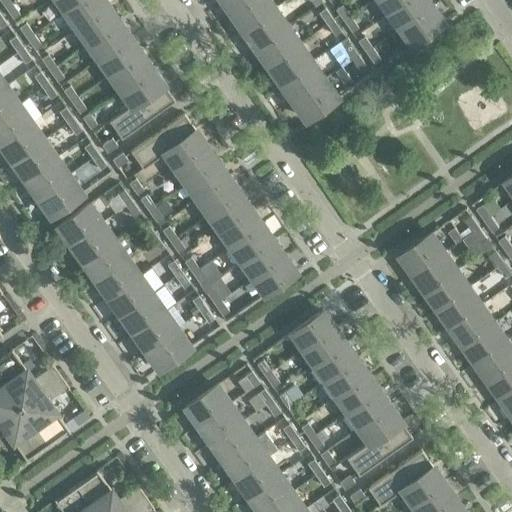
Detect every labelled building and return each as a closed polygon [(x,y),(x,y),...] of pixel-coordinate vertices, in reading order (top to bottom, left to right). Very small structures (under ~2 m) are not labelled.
[(56,0),(65,11),(62,13),(63,13),(80,0),(56,0)] [(80,0),(63,13),(65,12),(76,27),(73,28),(74,29),(110,3),(109,3),(107,5),(103,0),(80,0)] [(221,0),(230,12),(228,13),(228,14),(247,0),(221,0)] [(247,0),(228,14),(230,12),(242,29),(240,31),(276,6),(276,5),(274,7),(268,0),(247,0)] [(379,0),(388,12),(386,13),(386,14),(405,0),(379,0)] [(405,0),(386,14),(388,12),(399,27),(397,29),(433,4),(430,5),(426,0),(405,0)] [(19,14),(11,2),(4,7),(13,18),(19,14)] [(110,4),(110,3),(74,29),(76,27),(87,42),(84,44),(85,44),(121,19),(120,19),(118,20),(108,5),(110,4)] [(335,9),(343,20),(350,16),(342,4),(335,9)] [(433,4),(397,29),(397,30),(400,28),(411,44),(442,22),(431,6),(433,4)] [(276,6),(240,31),(241,32),(243,30),(255,47),(252,48),(253,49),(289,24),(288,23),(286,25),(274,8),(276,6)] [(318,12),(326,24),(333,19),(325,8),(318,12)] [(358,27),(350,16),(343,20),(351,32),(358,27)] [(121,19),(85,44),(85,45),(87,43),(98,58),(95,60),(96,60),(132,35),(131,34),(129,36),(119,21),(121,19)] [(341,30),(333,19),(326,24),(334,35),(341,30)] [(19,27),(27,38),(33,34),(25,22),(19,27)] [(289,24),(253,49),(255,48),(267,65),(265,66),(265,67),(301,41),(299,42),(287,26),(289,24)] [(41,45),(33,34),(27,38),(35,50),(41,45)] [(132,35),(96,60),(98,59),(109,74),(106,75),(107,76),(143,50),(142,50),(140,52),(130,37),(132,35)] [(8,40),(17,52),(23,47),(15,36),(8,40)] [(357,40),(365,52),(372,47),(364,36),(357,40)] [(301,42),(301,41),(265,67),(268,65),(280,82),(277,84),(278,84),(314,59),(313,58),(311,60),(299,43),(301,42)] [(343,48),(351,59),(358,54),(350,43),(343,48)] [(31,59),(23,47),(17,52),(25,63),(31,59)] [(380,58),(372,47),(365,52),(374,63),(380,58)] [(143,51),(143,50),(107,76),(109,75),(120,89),(118,91),(154,66),(153,66),(151,67),(141,52),(143,51)] [(41,58),(49,70),(55,65),(47,54),(41,58)] [(366,66),(358,54),(351,59),(359,70),(366,66)] [(314,59),(278,84),(278,85),(280,83),(292,100),(290,101),(290,102),(326,76),(323,78),(311,61),(314,59)] [(63,76),(55,65),(49,70),(57,81),(63,76)] [(154,67),(154,66),(118,91),(118,92),(120,90),(131,105),(131,106),(163,83),(152,68),(154,67)] [(334,71),(342,82),(349,78),(341,66),(334,71)] [(33,76),(41,87),(48,82),(40,71),(33,76)] [(326,77),(326,76),(290,102),(293,101),(305,119),(337,97),(324,78),(326,77)] [(56,94),(48,82),(41,87),(49,98),(56,94)] [(174,100),(163,83),(131,106),(131,105),(109,120),(121,138),(154,114),(174,100)] [(63,90),(71,101),(77,96),(69,85),(63,90)] [(0,116),(18,103),(6,86),(0,89),(0,116)] [(85,108),(77,96),(71,101),(79,113),(85,108)] [(0,142),(31,121),(18,103),(0,116),(0,142)] [(58,111),(66,122),(73,118),(65,106),(58,111)] [(96,124),(88,112),(82,117),(90,128),(96,124)] [(195,129),(183,113),(130,150),(142,168),(164,152),(163,151),(195,129)] [(81,129),(73,118),(66,122),(74,134),(81,129)] [(43,139),(31,121),(0,142),(0,143),(12,160),(9,162),(9,163),(43,139)] [(206,145),(195,129),(163,151),(164,152),(174,167),(172,168),(172,169),(208,143),(206,145)] [(119,143),(117,140),(114,135),(104,142),(110,150),(119,143)] [(56,156),(43,139),(9,163),(12,161),(24,178),(21,180),(22,180),(56,156)] [(83,146),(91,158),(98,153),(90,142),(83,146)] [(208,144),(208,143),(172,169),(175,167),(185,182),(183,184),(219,159),(217,160),(206,145),(208,144)] [(130,158),(124,150),(114,157),(120,165),(130,158)] [(106,165),(98,153),(91,158),(99,169),(106,165)] [(68,174),(56,156),(22,180),(24,178),(36,195),(34,197),(34,198),(68,174)] [(219,159),(183,184),(183,185),(186,183),(196,198),(194,200),(230,175),(230,174),(228,176),(217,161),(219,159)] [(81,192),(68,174),(34,198),(37,196),(50,214),(81,192)] [(231,175),(230,175),(194,200),(195,200),(197,199),(207,214),(205,215),(205,216),(241,190),(239,192),(228,177),(231,175)] [(136,194),(143,189),(135,178),(128,182),(136,194)] [(117,194),(125,205),(131,201),(123,189),(117,194)] [(242,191),(241,190),(205,216),(206,216),(208,215),(218,229),(216,231),(252,206),(250,207),(239,192),(242,191)] [(139,198),(147,210),(154,205),(146,194),(139,198)] [(139,212),(131,201),(125,205),(133,217),(139,212)] [(67,245),(102,221),(89,203),(57,225),(70,243),(67,245)] [(476,209),(484,220),(491,215),(483,204),(476,209)] [(162,217),(154,205),(147,210),(155,221),(162,217)] [(253,206),(252,206),(216,231),(217,232),(219,230),(230,245),(227,247),(263,222),(263,221),(261,223),(250,208),(253,206)] [(464,220),(472,231),(479,226),(471,215),(464,220)] [(499,227),(491,215),(484,220),(492,232),(499,227)] [(114,239),(102,221),(67,245),(67,246),(70,244),(82,261),(79,263),(80,263),(114,239)] [(264,222),(263,222),(227,247),(228,248),(230,246),(241,261),(238,262),(239,263),(275,237),(274,237),(272,239),(261,224),(264,222)] [(141,229),(149,240),(156,236),(148,224),(141,229)] [(161,230),(169,241),(176,236),(168,225),(161,230)] [(487,238),(479,226),(472,231),(480,243),(487,238)] [(448,231),(456,243),(462,238),(454,227),(448,231)] [(411,274),(447,249),(447,248),(445,250),(432,232),(401,254),(413,272),(411,274)] [(134,251),(122,234),(114,239),(80,263),(83,261),(95,278),(92,280),(92,281),(127,257),(134,251)] [(498,240),(506,251),(511,247),(511,245),(505,235),(498,240)] [(164,247),(156,236),(149,240),(158,252),(164,247)] [(184,248),(176,236),(169,241),(178,252),(184,248)] [(275,238),(275,237),(239,263),(241,262),(252,277),(249,278),(250,279),(286,253),(285,253),(283,254),(272,239),(275,238)] [(448,249),(447,249),(411,274),(412,275),(414,273),(426,290),(424,291),(424,292),(460,267),(460,266),(457,268),(445,251),(448,249)] [(489,255),(497,267),(504,262),(496,251),(489,255)] [(286,254),(286,253),(250,279),(252,277),(264,293),(295,271),(284,255),(286,254)] [(184,261),(192,272),(198,268),(190,256),(184,261)] [(139,274),(127,257),(92,281),(95,279),(107,296),(104,298),(105,298),(139,274)] [(166,264),(174,276),(181,271),(173,260),(166,264)] [(511,273),(504,262),(497,267),(505,278),(511,273)] [(460,267),(424,292),(426,291),(438,308),(436,309),(472,284),(470,285),(458,268),(460,267)] [(206,279),(198,268),(192,272),(200,284),(206,279)] [(189,283),(181,271),(174,276),(182,287),(189,283)] [(151,292),(139,274),(105,298),(105,299),(108,296),(120,313),(117,316),(151,292)] [(473,285),(472,284),(436,309),(437,310),(439,308),(451,325),(448,327),(449,327),(485,302),(484,301),(482,303),(470,286),(473,285)] [(206,292),(214,304),(220,299),(212,288),(206,292)] [(164,310),(151,292),(117,316),(120,314),(132,331),(129,333),(130,334),(164,310)] [(191,300),(199,311),(206,306),(198,295),(191,300)] [(228,311),(220,299),(214,304),(222,315),(228,311)] [(485,302),(449,327),(449,328),(451,326),(463,343),(461,344),(461,345),(497,320),(497,319),(495,321),(483,304),(485,302)] [(214,318),(206,306),(199,311),(207,323),(214,318)] [(176,327),(164,310),(130,334),(132,332),(144,349),(142,351),(176,327)] [(300,349),(300,350),(336,325),(336,324),(333,326),(322,310),(290,332),(302,348),(300,349)] [(497,320),(461,345),(464,344),(476,361),(473,362),(474,363),(510,337),(509,337),(507,339),(495,322),(497,320)] [(336,325),(300,350),(302,349),(313,364),(311,365),(311,366),(347,340),(344,341),(334,327),(336,325)] [(189,346),(176,327),(142,351),(142,352),(145,349),(158,368),(189,346)] [(510,338),(510,337),(474,363),(476,361),(488,379),(486,380),(486,381),(511,362),(511,345),(508,339),(510,338)] [(347,341),(347,340),(311,366),(313,364),(324,379),(322,381),(358,356),(355,357),(345,342),(347,341)] [(11,351),(0,358),(0,377),(19,404),(60,375),(51,363),(32,377),(11,348),(10,349),(11,351)] [(358,356),(322,381),(322,382),(325,380),(335,395),(333,397),(369,372),(369,371),(366,373),(356,358),(358,356)] [(256,364),(264,375),(270,371),(262,359),(256,364)] [(511,362),(486,381),(487,381),(489,379),(501,396),(498,398),(499,398),(511,388),(511,362)] [(244,375),(252,386),(259,382),(251,370),(244,375)] [(279,382),(270,371),(264,375),(272,387),(279,382)] [(369,372),(333,397),(336,396),(346,411),(344,412),(344,413),(380,387),(377,389),(367,374),(369,372)] [(68,387),(60,375),(19,404),(47,444),(67,430),(68,431),(69,430),(48,401),(68,387)] [(0,417),(19,404),(0,377),(0,417)] [(195,426),(195,427),(229,402),(216,384),(185,406),(197,424),(195,426)] [(380,388),(380,387),(344,413),(347,411),(357,426),(355,428),(391,403),(389,404),(378,389),(380,388)] [(257,393),(265,404),(271,399),(263,388),(257,393)] [(511,388),(499,398),(499,399),(501,397),(511,412),(511,414),(511,415),(511,416),(511,415),(511,388)] [(278,395),(286,407),(293,402),(285,391),(278,395)] [(279,411),(271,399),(265,404),(273,415),(279,411)] [(242,420),(229,402),(195,427),(198,425),(210,442),(207,444),(242,420)] [(301,413),(293,402),(286,407),(294,418),(301,413)] [(391,403),(355,428),(355,429),(358,427),(368,442),(400,420),(389,405),(391,403)] [(47,444),(19,404),(0,417),(0,435),(6,431),(27,460),(28,460),(27,458),(47,444)] [(78,424),(89,416),(84,409),(73,417),(78,424)] [(254,438),(242,420),(207,444),(208,444),(210,442),(222,459),(219,461),(220,462),(254,438)] [(412,437),(400,420),(368,442),(346,457),(358,475),(412,437)] [(300,426),(308,438),(315,433),(307,422),(300,426)] [(281,428),(290,439),(296,435),(288,423),(281,428)] [(323,445),(315,433),(308,438),(316,449),(323,445)] [(304,446),(296,435),(290,439),(298,451),(304,446)] [(267,455),(254,438),(220,462),(223,460),(235,477),(232,479),(232,480),(267,455)] [(326,449),(319,454),(327,465),(334,460),(326,449)] [(432,466),(420,449),(367,487),(379,504),(401,489),(401,488),(432,466)] [(279,473),(267,455),(232,480),(235,478),(247,495),(244,497),(245,497),(279,473)] [(306,463),(314,475),(321,470),(313,459),(306,463)] [(443,481),(432,466),(401,488),(401,489),(411,503),(409,505),(445,480),(443,481)] [(96,471),(76,485),(94,511),(121,511),(145,496),(136,484),(116,498),(96,469),(95,470),(96,471)] [(329,481),(321,470),(314,475),(322,486),(329,481)] [(341,479),(347,487),(357,480),(351,472),(341,479)] [(261,511),(291,491),(279,473),(245,497),(248,495),(259,511),(261,511)] [(446,480),(445,480),(409,505),(410,506),(412,504),(417,511),(433,511),(456,496),(456,495),(454,497),(443,482),(446,480)] [(94,511),(76,485),(56,499),(55,498),(53,499),(62,511),(94,511)] [(367,495),(361,487),(351,494),(357,502),(367,495)] [(299,511),(304,509),(291,491),(261,511),(299,511)] [(332,499),(340,510),(346,506),(338,494),(332,499)] [(147,511),(153,508),(145,496),(121,511),(147,511)] [(457,496),(456,496),(433,511),(466,511),(467,511),(465,511),(464,511),(454,498),(457,496)]
